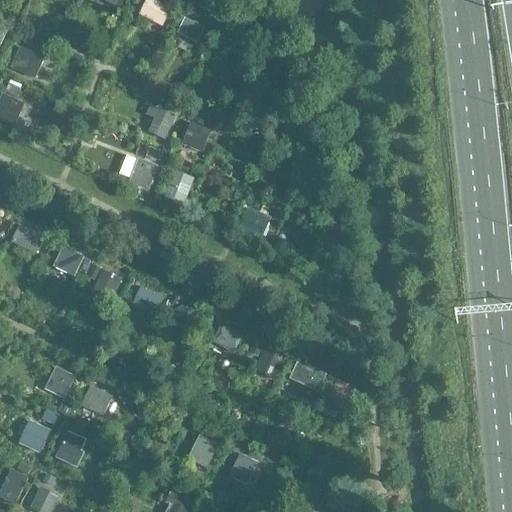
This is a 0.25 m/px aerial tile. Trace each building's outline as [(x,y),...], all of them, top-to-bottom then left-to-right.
[(100,0),(119,9),(123,0),(130,0),(141,5),(142,0),(100,0)] [(172,8),(156,0),(146,0),(139,14),(163,26),(172,8)] [(185,17),(177,32),(197,42),(205,27),(185,17)] [(40,40),(27,34),(23,43),(36,49),(40,40)] [(226,35),(215,57),(235,67),(246,45),(226,35)] [(45,57),(20,46),(10,68),(35,79),(45,57)] [(9,82),(5,92),(17,97),(22,88),(9,82)] [(2,93),(0,99),(0,117),(16,124),(25,103),(2,93)] [(169,98),(164,108),(178,114),(182,104),(169,98)] [(177,115),(151,104),(146,115),(154,118),(148,133),(167,140),(177,115)] [(195,112),(192,121),(205,125),(208,116),(195,112)] [(212,131),(191,122),(181,145),(202,153),(212,131)] [(150,147),(146,156),(159,161),(163,152),(150,147)] [(279,185),(288,161),(267,154),(258,178),(279,185)] [(171,155),(167,165),(181,171),(185,161),(171,155)] [(138,158),(129,183),(149,190),(158,165),(138,158)] [(174,170),(164,197),(184,204),(194,178),(174,170)] [(242,201),(245,193),(238,190),(234,197),(242,201)] [(248,206),(238,228),(262,239),(272,217),(248,206)] [(19,224),(11,241),(37,253),(45,236),(19,224)] [(84,257),(63,247),(53,267),(75,277),(84,257)] [(95,281),(102,268),(94,264),(87,277),(95,281)] [(123,279),(103,269),(93,292),(113,301),(123,279)] [(140,287),(132,305),(156,316),(165,298),(140,287)] [(181,305),(174,322),(189,329),(197,312),(181,305)] [(221,323),(212,342),(237,353),(245,334),(221,323)] [(255,336),(247,333),(245,339),(252,343),(255,336)] [(258,357),(265,345),(256,340),(250,352),(258,357)] [(266,346),(254,369),(276,380),(287,356),(266,346)] [(297,362),(289,378),(318,391),(326,374),(305,364),(308,358),(302,355),(299,363),(297,362)] [(56,366),(45,389),(65,399),(76,376),(56,366)] [(98,371),(94,380),(106,385),(110,376),(98,371)] [(338,379),(326,404),(345,412),(351,400),(357,403),(363,390),(338,379)] [(114,396),(91,385),(81,405),(104,416),(114,396)] [(70,404),(62,401),(57,412),(65,415),(70,404)] [(60,414),(47,408),(42,419),(54,425),(60,414)] [(51,430),(30,420),(18,444),(40,454),(51,430)] [(83,425),(75,421),(71,428),(79,432),(83,425)] [(87,439),(68,430),(55,458),(77,467),(84,451),(82,450),(87,439)] [(306,435),(298,431),(294,441),(301,444),(306,435)] [(200,434),(188,459),(207,468),(219,444),(200,434)] [(241,454),(230,475),(247,484),(258,462),(241,454)] [(21,462),(17,469),(28,475),(31,467),(21,462)] [(11,469),(0,492),(0,496),(16,505),(29,477),(11,469)] [(56,478),(46,474),(42,483),(53,487),(56,478)] [(305,481),(294,506),(307,511),(314,511),(324,489),(305,481)] [(233,498),(237,489),(224,482),(219,491),(233,498)] [(52,511),(60,496),(40,487),(30,509),(36,511),(52,511)] [(191,511),(196,503),(176,494),(167,511),(191,511)]
